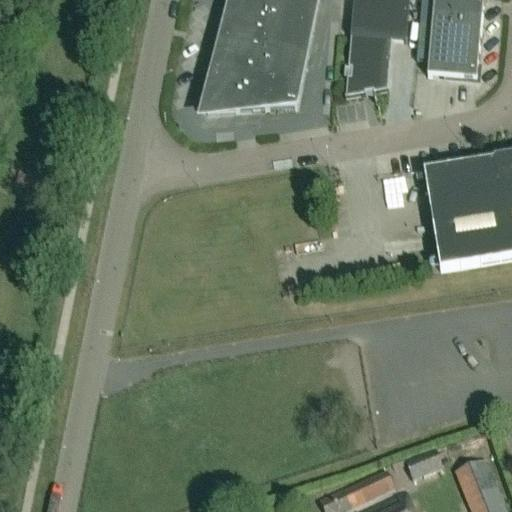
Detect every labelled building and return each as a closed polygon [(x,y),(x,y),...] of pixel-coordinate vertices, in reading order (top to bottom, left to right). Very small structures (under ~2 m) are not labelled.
[(295,0),(230,0),(206,118),(298,113),(320,5),(295,0)] [(350,42),(346,104),(387,95),(390,45),(405,46),(408,3),(369,0),(352,0),(350,42)] [(477,86),(483,20),(484,8),(434,4),(427,81),(477,86)] [(424,177),(440,275),(511,263),(511,163),(496,166),(496,165),(424,177)] [(412,486),(443,472),(434,451),(403,465),(412,486)] [(386,474),(320,505),(322,511),(354,511),(395,494),(386,474)] [(373,511),(412,511),(406,497),(373,511)]
